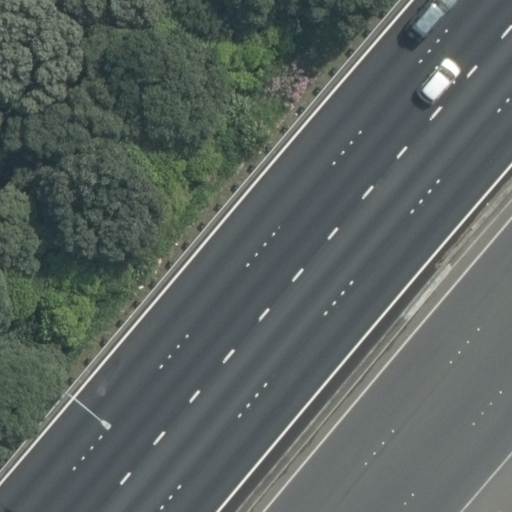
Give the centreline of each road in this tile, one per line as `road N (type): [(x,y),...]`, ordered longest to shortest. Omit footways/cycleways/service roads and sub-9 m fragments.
road 1 (motorway): [(159,511),(511,95)]
road 2 (motorway): [(511,297),(331,511)]
